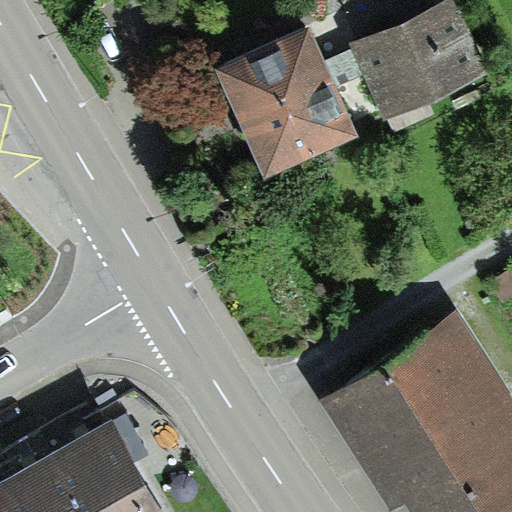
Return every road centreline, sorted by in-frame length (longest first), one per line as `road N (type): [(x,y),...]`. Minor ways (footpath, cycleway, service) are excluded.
road 1 (secondary): [(0,20),(158,284)]
road 2 (secondary): [(158,284),(303,511)]
road 3 (residential): [(0,376),(158,284)]
